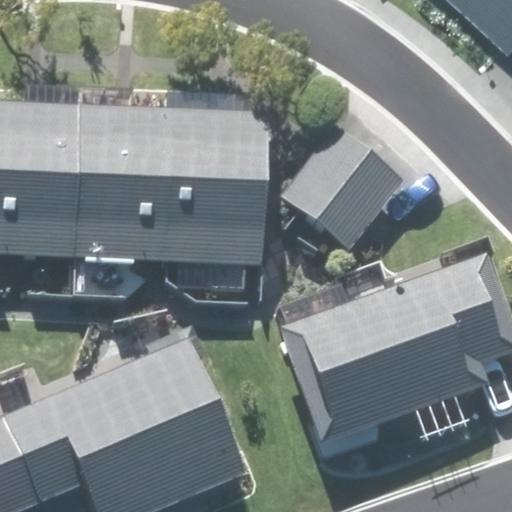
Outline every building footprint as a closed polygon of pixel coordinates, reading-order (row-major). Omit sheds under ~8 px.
[(511,0),(474,0),(511,34),(511,0)] [(269,120),(0,108),(0,260),(262,272),(269,120)] [(336,134),(282,203),(350,256),(404,187),(336,134)] [(511,325),(488,260),(282,336),(325,451),(489,390),(481,370),(511,358),(511,325)] [(190,346),(0,427),(0,511),(37,511),(85,492),(93,511),(162,511),(246,476),(190,346)]
